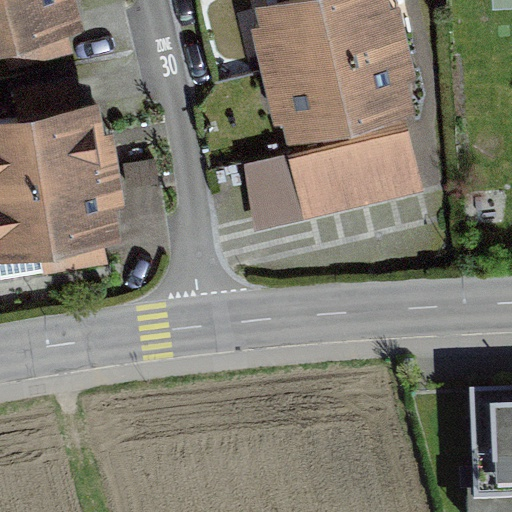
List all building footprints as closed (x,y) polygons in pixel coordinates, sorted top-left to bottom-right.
[(0,0),(0,36),(78,16),(73,0),(0,0)] [(287,0),(258,7),(272,65),(396,36),(387,0),(287,0)] [(411,100),(396,36),(272,65),(287,129),(411,100)] [(0,111),(0,182),(103,165),(91,96),(0,111)] [(406,122),(251,155),(265,216),(419,182),(406,122)] [(119,255),(103,165),(0,182),(0,258),(3,276),(119,255)] [(511,397),(492,398),(494,511),(497,511),(511,511),(511,397)]
